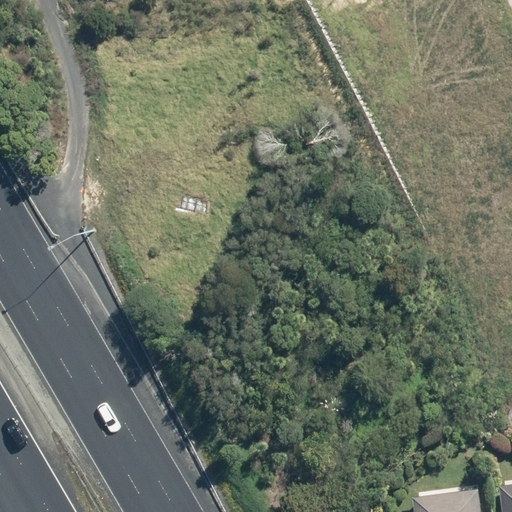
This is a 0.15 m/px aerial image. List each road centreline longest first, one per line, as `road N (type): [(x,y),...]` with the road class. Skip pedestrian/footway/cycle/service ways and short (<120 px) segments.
road 1 (motorway): [(0,226),(175,511)]
road 2 (track): [(53,312),(70,160),(52,78),(15,0)]
